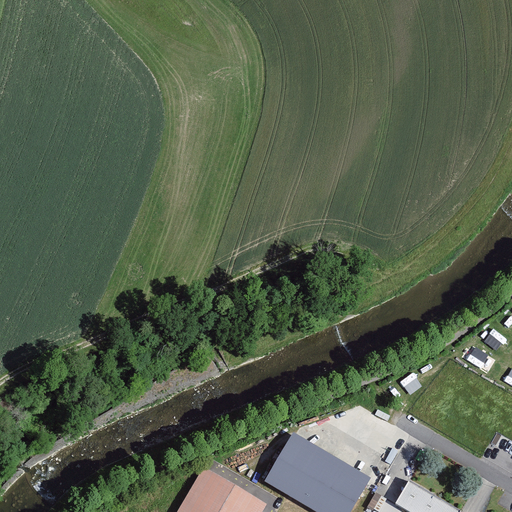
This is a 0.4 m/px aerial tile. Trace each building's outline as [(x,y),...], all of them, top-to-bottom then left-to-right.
[(492,344),(503,334),(493,323),(482,334),(492,344)] [(480,348),(471,359),(483,369),(492,358),(480,348)] [(350,511),(373,474),(296,430),(267,479),(325,511),(350,511)] [(205,463),(175,511),(262,511),(269,501),(205,463)] [(411,478),(398,500),(419,511),(459,511),(462,507),(411,478)]
